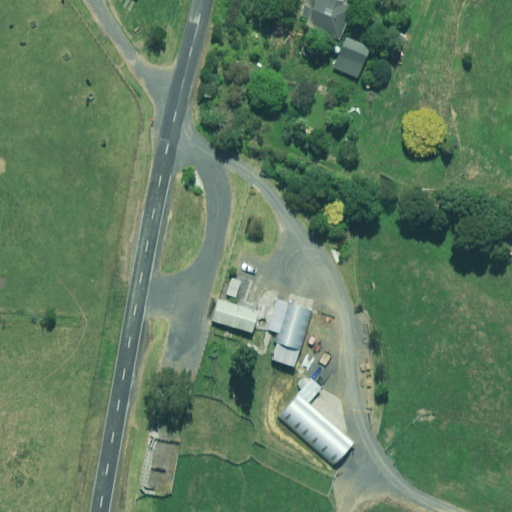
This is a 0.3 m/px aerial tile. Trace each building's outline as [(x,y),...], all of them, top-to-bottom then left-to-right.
[(331,0),(330,2),(326,0),(305,0),(297,20),(338,39),(352,9),(331,0)] [(369,48),(347,39),(334,70),(356,79),(369,48)] [(240,278),(232,275),(226,295),(234,297),(240,278)] [(257,311),(217,300),(211,321),(251,333),(257,311)] [(311,311),(276,300),(267,329),(280,333),(271,360),(293,367),(311,311)] [(325,385),(315,376),(280,417),(334,465),(353,443),(309,404),(325,385)]
